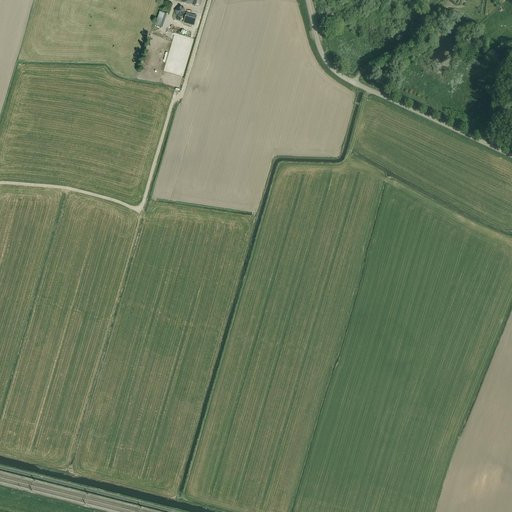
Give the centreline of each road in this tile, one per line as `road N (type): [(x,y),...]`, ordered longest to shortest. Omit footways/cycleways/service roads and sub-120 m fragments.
road 1 (track): [(0,183),(62,187),(139,208),(210,0)]
road 2 (unclassified): [(511,156),(337,74),(318,45),(307,0)]
